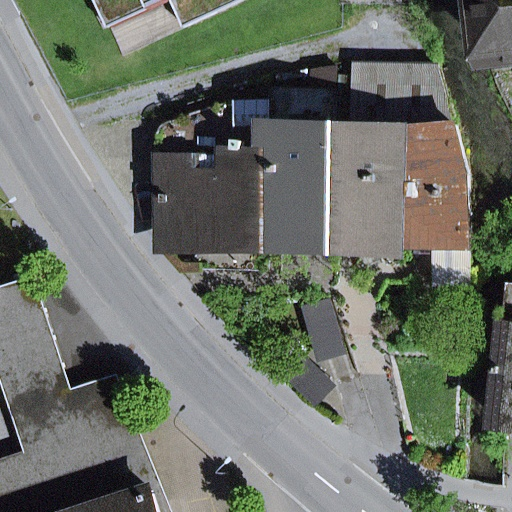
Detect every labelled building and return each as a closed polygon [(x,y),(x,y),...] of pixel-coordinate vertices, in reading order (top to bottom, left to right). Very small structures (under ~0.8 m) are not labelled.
[(97,0),(111,28),(172,0),(173,0),(187,28),(247,0),(97,0)] [(511,0),(493,0),(500,59),(511,57),(511,0)] [(342,175),(340,242),(410,244),(414,128),(403,128),(405,69),(360,67),(358,127),(341,126),(339,175),(342,175)] [(458,126),(455,126),(439,69),(405,69),(403,128),(414,128),(410,244),(473,244),(471,175),(458,126)] [(342,175),(339,175),(341,126),(342,92),(286,90),(286,103),(276,103),(276,104),(272,239),(340,242),(342,175)] [(163,157),(163,237),(272,239),(276,104),(231,106),(179,124),(179,158),(163,157)] [(163,157),(179,158),(179,124),(179,123),(169,127),(162,135),(163,157)] [(0,324),(46,309),(37,281),(0,292),(0,324)] [(320,363),(349,355),(334,300),(304,309),(320,363)] [(0,324),(0,360),(17,414),(74,395),(73,391),(46,309),(0,324)] [(318,408),(340,386),(305,352),(283,374),(318,408)] [(163,511),(176,511),(121,375),(73,391),(74,395),(17,414),(33,458),(23,461),(29,480),(55,472),(80,463),(71,428),(128,409),(163,511)] [(55,472),(67,511),(163,511),(128,409),(71,428),(80,463),(55,472)] [(0,468),(0,511),(67,511),(55,472),(29,480),(23,461),(0,468)]
